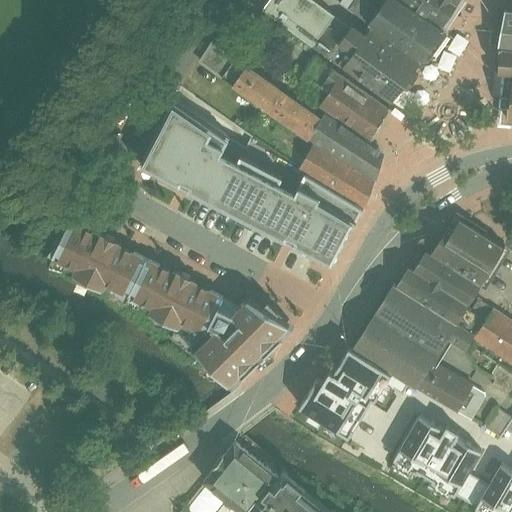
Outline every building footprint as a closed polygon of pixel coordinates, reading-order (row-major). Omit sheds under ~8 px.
[(271,0),(253,0),(265,8),(271,0)] [(353,26),(317,0),(271,0),(265,8),(393,102),(423,61),(404,46),(374,25),(368,33),(355,24),(353,26)] [(382,7),(370,0),(356,0),(354,2),(350,8),(371,23),(382,7)] [(442,26),(404,0),(387,0),(382,7),(371,23),(374,25),(404,46),(423,61),(444,32),(444,28),(442,27),(442,26)] [(404,0),(442,26),(459,0),(404,0)] [(511,8),(505,7),(504,20),(507,20),(506,28),(501,28),(499,47),(504,47),(502,71),(511,71),(511,8)] [(249,66),(217,43),(217,42),(216,42),(203,61),(229,80),(235,84),(249,66)] [(392,109),(318,57),(306,74),(332,92),(323,104),(373,140),(392,109)] [(323,120),(249,66),(235,84),(311,138),(312,137),(311,136),(323,120)] [(306,173),(297,191),(280,182),(284,176),(242,154),(238,161),(222,153),(230,139),(174,100),(140,164),(334,265),(364,208),(306,173)] [(385,153),(328,113),(323,120),(311,136),(312,137),(378,176),(385,153)] [(377,180),(316,144),(306,160),(302,167),(370,207),(377,180)] [(451,225),(434,252),(429,249),(417,268),(411,264),(399,284),(453,318),(459,322),(469,306),(507,246),(462,218),(456,228),(451,225)] [(179,273),(120,243),(122,241),(104,232),(103,235),(73,220),(51,253),(52,254),(69,262),(67,266),(77,271),(75,275),(105,289),(107,286),(117,291),(118,287),(145,300),(144,304),(153,309),(152,313),(179,326),(174,336),(173,337),(196,353),(197,352),(199,349),(198,348),(238,309),(226,298),(226,297),(196,282),(198,279),(180,270),(179,273)] [(453,318),(397,283),(356,347),(411,381),(417,385),(418,385),(434,361),(449,336),(444,333),(453,318)] [(292,323),(250,297),(238,309),(198,348),(199,349),(236,386),(297,326),(292,323)] [(474,309),(469,306),(459,322),(477,334),(495,307),(483,300),(484,299),(480,297),(480,298),(474,309)] [(511,318),(495,307),(477,336),(511,359),(511,318)] [(459,322),(453,318),(444,333),(449,336),(468,348),(477,334),(459,322)] [(351,344),(336,367),(332,366),(323,380),(319,378),(300,405),(351,436),(373,399),(377,399),(386,384),(403,393),(411,381),(356,347),(351,344)] [(475,385),(434,361),(418,385),(460,411),(475,385)] [(511,369),(506,366),(496,384),(511,393),(511,369)] [(119,389),(98,373),(88,385),(109,401),(119,389)] [(511,415),(501,407),(487,427),(502,436),(507,429),(511,422),(511,415)] [(420,414),(394,458),(419,472),(420,471),(433,479),(433,480),(457,494),(469,473),(482,451),(457,436),(460,431),(447,424),(444,428),(420,414)] [(251,511),(281,476),(237,440),(227,454),(226,453),(217,464),(218,464),(207,478),(231,497),(226,503),(233,509),(238,503),(249,511),(251,511)] [(511,511),(511,469),(501,463),(489,485),(478,506),(477,507),(482,509),(480,511),(511,511)] [(331,511),(333,510),(285,471),(281,476),(251,511),(331,511)] [(489,485),(469,473),(457,494),(478,506),(489,485)]
